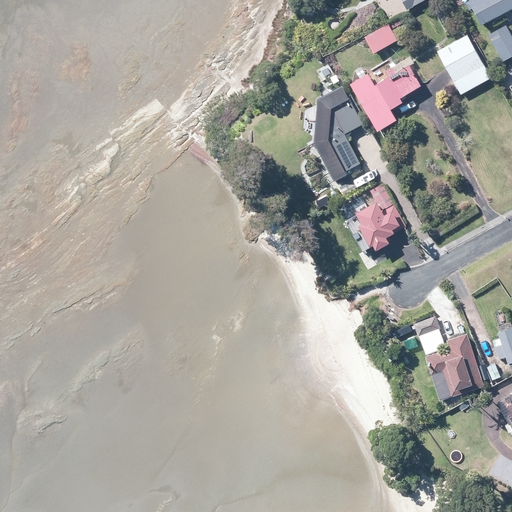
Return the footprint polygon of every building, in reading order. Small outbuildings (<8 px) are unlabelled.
[(398,0),(404,11),(425,0),(398,0)] [(511,8),(511,0),(471,0),(465,3),(464,4),(467,11),(470,9),(479,26),(491,20),(506,12),(511,8)] [(446,31),(450,29),(454,26),(445,9),(436,14),(446,31)] [(382,48),(385,46),(396,40),(387,24),(363,37),(372,54),(382,48)] [(415,41),(416,41),(421,38),(414,26),(408,29),(415,41)] [(511,39),(510,37),(505,26),(503,27),(487,36),(501,62),(511,55),(511,39)] [(451,81),(459,95),(489,79),(465,36),(442,48),(439,50),(435,52),(445,70),(451,81)] [(411,61),(410,59),(409,58),(394,66),(384,72),(387,78),(373,86),(367,75),(365,76),(361,68),(354,71),(359,80),(348,85),(374,133),(394,122),(391,118),(387,111),(400,104),(397,99),(419,87),(418,86),(408,67),(413,64),(411,61)] [(348,132),(361,125),(341,88),(321,98),(316,100),(316,105),(313,136),(312,144),(332,182),(344,176),(342,173),(358,165),(343,135),(348,132)] [(355,188),(354,187),(351,181),(339,187),(342,195),(355,188)] [(382,239),(405,227),(381,183),(368,190),(370,193),(375,203),(369,206),(353,215),(352,216),(358,226),(355,228),(366,248),(369,246),(371,250),(372,252),(386,245),(382,239)] [(358,266),(361,264),(361,260),(358,258),(355,258),(352,260),(352,263),(355,266),(358,266)] [(445,348),(435,318),(434,315),(411,323),(415,335),(417,334),(424,354),(422,355),(428,373),(432,371),(440,369),(449,395),(471,388),(481,385),(464,332),(444,338),(446,347),(445,348)] [(511,323),(510,324),(511,326),(508,327),(506,323),(498,326),(499,330),(496,331),(497,337),(490,339),(497,358),(503,356),(505,362),(507,362),(508,366),(511,364),(511,361),(511,360),(511,323)]
